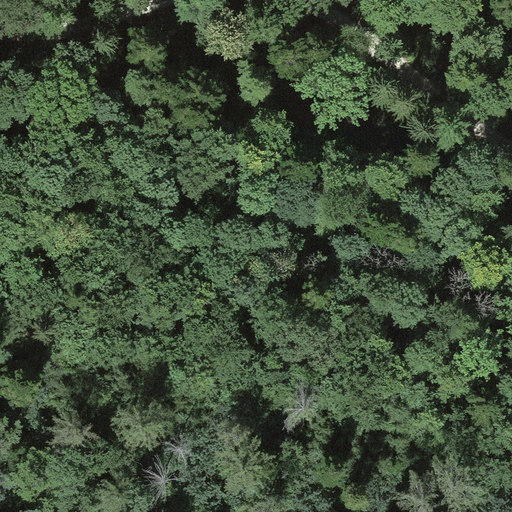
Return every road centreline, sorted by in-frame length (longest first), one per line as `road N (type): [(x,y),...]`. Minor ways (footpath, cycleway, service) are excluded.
road 1 (track): [(297,0),(337,17),(511,151)]
road 2 (track): [(0,27),(39,32),(163,0)]
